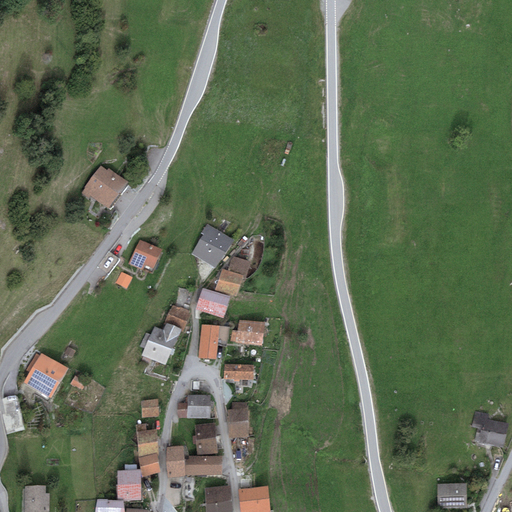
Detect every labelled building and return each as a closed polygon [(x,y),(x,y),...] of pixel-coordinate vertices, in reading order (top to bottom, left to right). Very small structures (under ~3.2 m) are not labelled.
[(107,170),(101,166),(81,193),(89,198),(91,196),(108,208),(127,182),(109,168),(107,170)] [(233,241),(207,224),(201,234),(203,235),(192,253),(215,268),(233,241)] [(162,250),(140,240),(129,264),(143,270),(145,265),(153,269),(162,250)] [(250,262),(232,257),(228,271),(243,275),(246,276),(250,262)] [(228,271),(222,269),(215,291),(237,297),(243,275),(228,271)] [(128,292),(133,281),(121,275),(116,286),(128,292)] [(230,296),(202,289),(196,311),(224,318),(230,296)] [(191,312),(172,305),(165,323),(166,324),(181,330),(183,331),(191,312)] [(238,331),(232,330),(231,342),(262,346),(264,323),(239,320),(238,331)] [(163,330),(155,327),(151,335),(146,333),(140,346),(144,348),(141,355),(166,365),(181,330),(166,324),(163,330)] [(219,327),(201,325),(199,358),(216,359),(219,327)] [(30,373),(24,382),(51,398),(68,368),(41,353),(40,355),(37,353),(26,371),(30,373)] [(253,365),(224,364),(223,379),(253,380),(253,365)] [(85,381),(75,376),(71,384),(81,389),(85,381)] [(210,395),(187,395),(187,403),(178,402),(178,418),(210,419),(210,395)] [(16,396),(2,399),(5,413),(1,414),(6,434),(25,429),(16,396)] [(158,400),(142,401),(142,417),(159,416),(158,400)] [(232,409),(228,409),(229,438),(248,437),(247,402),(232,403),(232,409)] [(489,414),(475,411),(472,427),(477,428),(475,442),(504,447),(508,423),(488,419),(489,414)] [(145,424),(136,425),(142,476),(161,474),(155,429),(146,431),(145,424)] [(215,424),(195,425),(197,455),(217,453),(215,424)] [(182,446),(166,447),(169,478),(185,476),(182,446)] [(222,457),(188,456),(187,475),(221,476),(222,457)] [(140,470),(117,471),(118,500),(141,500),(140,470)] [(466,484),(437,484),(438,508),(467,508),(466,484)] [(46,486),(24,486),(23,511),(49,511),(49,494),(46,494),(46,486)] [(232,511),(230,486),(205,489),(207,511),(232,511)] [(267,486),(239,490),(241,511),(267,511),(270,511),(267,486)] [(123,511),(124,501),(97,500),(96,511),(123,511)]
